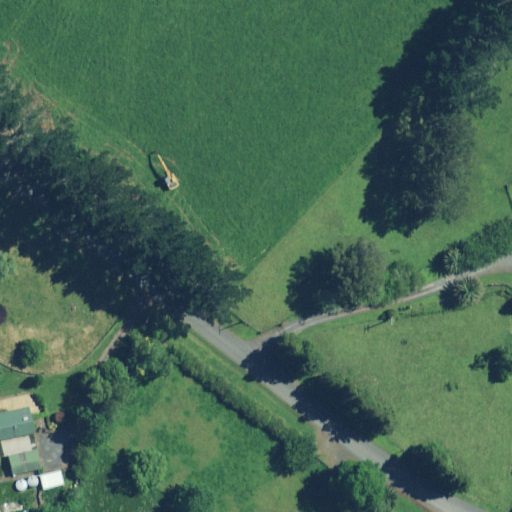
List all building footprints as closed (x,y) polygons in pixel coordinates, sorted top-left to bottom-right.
[(8,457),(36,450),(32,434),(35,433),(28,407),(0,414),(0,440),(4,456),(8,455),(8,457)] [(36,450),(8,457),(13,475),(40,468),(36,450)] [(63,485),(60,471),(39,476),(43,490),(63,485)] [(15,483),(18,491),(37,484),(34,476),(15,483)] [(37,511),(35,502),(0,509),(0,511),(37,511)]
